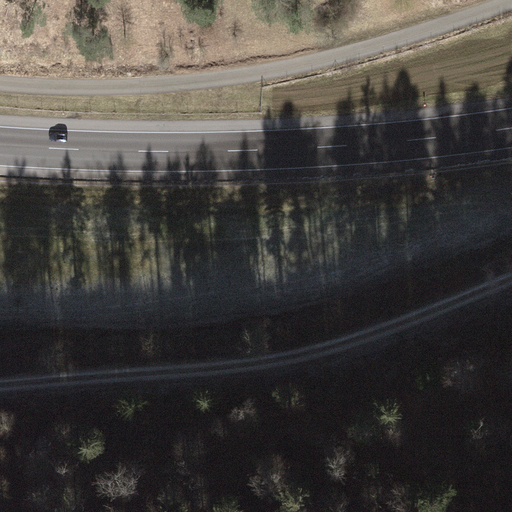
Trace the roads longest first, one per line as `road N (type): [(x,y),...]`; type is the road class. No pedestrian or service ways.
road 1 (track): [(511,285),(359,344),(237,366),(0,389)]
road 2 (tertiary): [(511,4),(359,50),(221,77),(103,84),(0,77)]
road 3 (trunk): [(0,145),(272,150),(511,130)]
